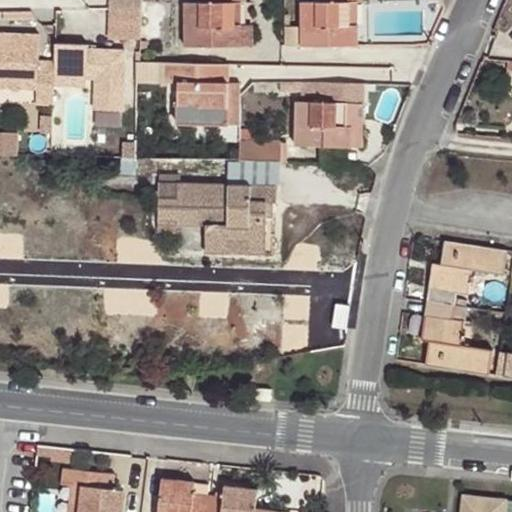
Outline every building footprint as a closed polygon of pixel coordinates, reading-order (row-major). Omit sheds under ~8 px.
[(110,0),(110,11),(140,11),(140,0),(110,0)] [(232,1),(240,2),(246,1),(245,0),(200,0),(201,3),(186,3),(186,47),(241,46),(241,26),(232,26),(232,1)] [(349,2),(355,2),(362,2),(361,0),(326,0),(326,3),(303,3),(303,27),(285,27),(285,46),(356,46),(356,25),(348,25),(349,2)] [(241,26),(240,2),(232,1),(232,26),(241,26)] [(140,11),(110,11),(110,38),(139,38),(140,11)] [(252,26),(241,26),(241,46),(252,46),(252,26)] [(53,77),(53,64),(36,63),(37,37),(0,35),(0,89),(34,90),(34,105),(52,106),(52,87),(53,77)] [(54,44),(53,64),(53,77),(85,78),(94,79),(94,111),(123,112),(124,52),(87,50),(86,45),(54,44)] [(227,125),(228,64),(168,63),(167,82),(179,82),(178,123),(227,125)] [(85,78),(53,77),(52,87),(85,88),(85,78)] [(302,83),(302,90),(301,102),(296,102),(296,145),(350,147),(351,127),(343,126),(344,103),(357,104),(363,104),(363,85),(302,83)] [(351,127),(350,147),(362,147),(363,126),(357,126),(357,104),(344,103),(343,126),(351,127)] [(39,134),(51,134),(52,117),(39,117),(39,134)] [(0,133),(0,154),(6,155),(17,155),(18,134),(0,133)] [(241,160),(286,161),(286,143),(240,142),(241,160)] [(258,168),(258,184),(277,185),(276,169),(258,168)] [(277,185),(258,184),(179,182),(178,176),(160,176),(159,231),(176,231),(177,225),(207,226),(206,251),(229,252),(229,237),(266,238),(267,219),(267,201),(273,201),(276,201),(277,185)] [(229,237),(229,252),(265,253),(266,238),(229,237)] [(430,341),(426,366),(489,375),(492,350),(460,346),(464,321),(453,319),(457,293),(468,295),(471,270),(503,275),(507,252),(445,242),(442,265),(434,264),(422,340),(430,341)] [(273,390),(256,388),(255,399),(272,401),(273,390)] [(61,485),(71,486),(80,487),(77,511),(121,511),(124,491),(114,490),(105,489),(107,472),(62,468),(61,485)] [(115,473),(107,472),(105,489),(114,490),(115,473)] [(289,511),(290,511),(255,508),(258,489),(225,485),(223,496),(195,493),(195,483),(162,479),(158,511),(289,511)] [(77,511),(80,487),(71,486),(68,511),(77,511)] [(124,491),(121,511),(137,511),(140,493),(124,491)] [(511,511),(511,501),(507,501),(507,499),(463,495),(461,511),(511,511)]
